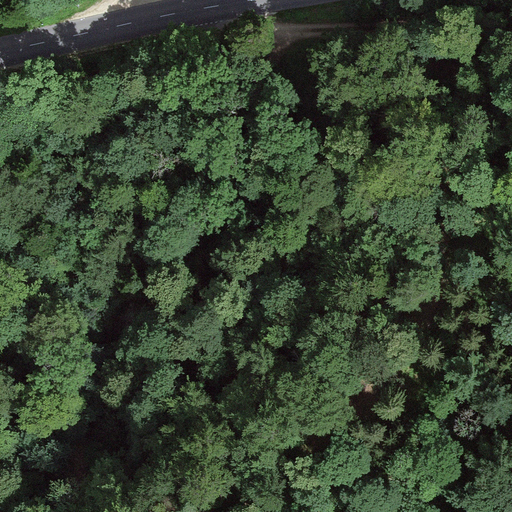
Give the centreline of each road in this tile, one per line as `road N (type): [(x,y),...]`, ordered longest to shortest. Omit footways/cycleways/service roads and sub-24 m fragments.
road 1 (track): [(511,15),(188,33)]
road 2 (secondary): [(0,54),(265,0)]
road 3 (track): [(160,18),(188,33),(73,94),(0,155)]
